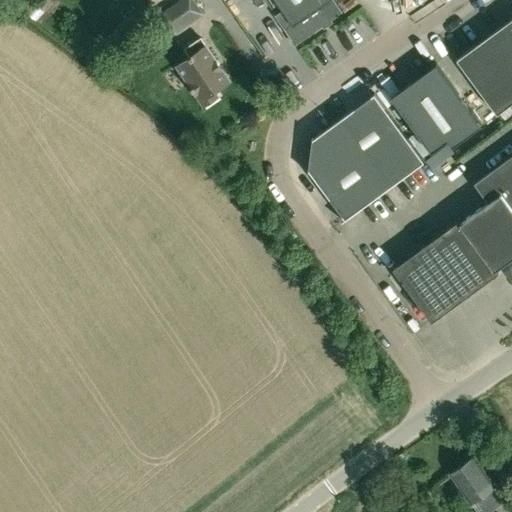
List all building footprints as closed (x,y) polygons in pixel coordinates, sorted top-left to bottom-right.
[(182,0),(179,2),(192,21),(202,14),(192,0),(182,0)] [(275,0),(291,22),(293,25),(329,0),(275,0)] [(329,0),(293,25),(291,22),(284,27),(292,39),(291,40),(295,45),(323,26),(324,28),(334,22),(332,20),(339,14),(342,11),(335,0),(329,0)] [(511,19),(498,31),(511,49),(511,19)] [(499,114),(511,104),(511,49),(498,31),(459,59),(499,114)] [(202,36),(185,48),(191,56),(178,65),(205,104),(219,95),(215,90),(230,80),(206,45),(207,45),(202,36)] [(454,146),(483,125),(438,63),(392,96),(433,151),(449,140),(454,146)] [(309,173),(310,173),(311,169),(346,218),(343,221),(344,221),(425,161),(376,93),(314,138),(315,135),(314,135),(309,173)] [(511,107),(511,106),(500,113),(506,120),(511,115),(511,107)] [(497,269),(511,257),(511,160),(481,183),(493,199),(462,222),(460,219),(394,267),(432,319),(433,321),(499,272),(497,269)] [(473,457),(453,471),(473,501),(474,499),(483,511),(489,511),(504,501),(500,496),(493,486),(473,457)]
